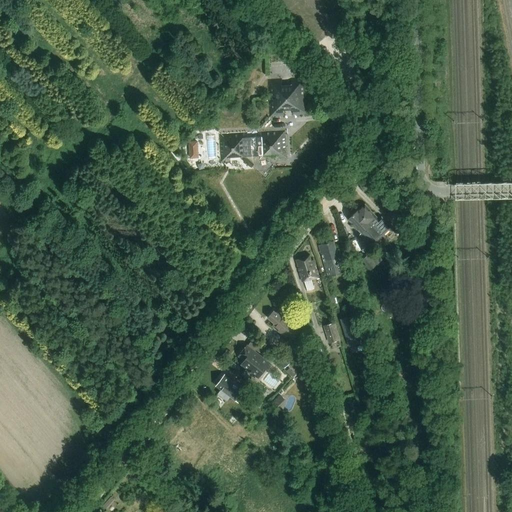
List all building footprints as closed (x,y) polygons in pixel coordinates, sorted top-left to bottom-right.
[(268,80),(269,99),(307,97),(306,78),(268,80)] [(308,116),(307,97),(269,99),(270,118),(308,116)] [(258,151),(253,151),(254,156),(278,155),(279,160),(288,159),(286,131),(262,132),(263,137),(257,137),(258,151)] [(229,158),(254,156),(253,151),(258,151),(257,137),(243,138),(243,133),(219,135),(221,163),(230,162),(229,158)] [(199,159),(198,143),(190,143),(191,159),(199,159)] [(359,210),(383,236),(391,228),(381,217),(379,219),(365,204),(359,210)] [(377,241),(383,236),(359,210),(348,219),(362,233),(366,230),(377,241)] [(430,232),(432,227),(422,221),(419,226),(430,232)] [(429,241),(417,228),(412,233),(423,246),(429,241)] [(337,250),(334,241),(319,246),(328,277),(346,272),(339,250),(337,250)] [(368,254),(368,255),(362,261),(370,270),(376,264),(377,265),(382,260),(373,250),(368,254)] [(296,260),(303,282),(304,281),(307,291),(315,289),(312,279),(319,277),(314,260),(312,261),(310,256),(296,260)] [(425,291),(418,271),(408,275),(415,295),(425,291)] [(324,283),(332,310),(339,308),(331,281),(324,283)] [(274,311),(268,318),(275,324),(273,326),(289,340),(300,328),(279,310),(277,313),(274,311)] [(343,347),(335,323),(324,326),(330,343),(332,343),(334,350),(343,347)] [(270,363),(255,352),(257,349),(263,354),(267,348),(254,338),(248,346),(240,356),(244,359),(240,365),(259,379),(270,363)] [(283,369),(285,368),(289,364),(292,362),(280,348),(278,351),(273,355),(272,356),(283,369)] [(240,368),(234,362),(231,366),(237,371),(240,368)] [(289,367),(286,370),(293,376),(296,372),(289,367)] [(225,375),(217,386),(221,390),(218,394),(227,401),(231,397),(236,401),(244,389),(225,375)] [(256,402),(261,396),(256,391),(250,396),(256,402)] [(279,396),(274,401),(277,404),(282,399),(279,396)] [(182,432),(169,448),(179,455),(174,461),(201,483),(219,462),(182,432)]
